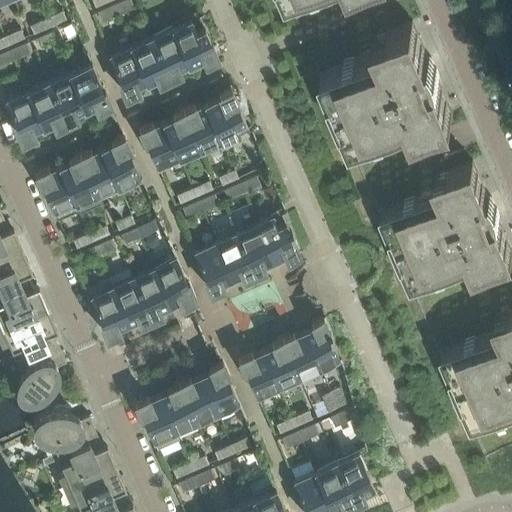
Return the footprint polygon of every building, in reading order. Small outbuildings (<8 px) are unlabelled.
[(117,12),(134,5),(131,0),(120,0),(113,3),(117,12)] [(101,19),(117,12),(113,3),(97,10),(101,19)] [(49,24),(66,17),(62,8),(45,15),(49,24)] [(33,32),(49,24),(45,15),(29,23),(33,32)] [(204,25),(195,28),(191,18),(173,25),(188,61),(207,52),(209,56),(216,53),(204,25)] [(427,55),(418,34),(412,20),(390,30),(389,30),(387,30),(388,32),(389,32),(393,42),(323,72),(321,73),(336,108),(426,69),(426,68),(423,69),(419,61),(426,57),(427,58),(428,58),(427,56),(427,55)] [(173,67),(188,61),(173,25),(152,34),(169,73),(175,71),(173,67)] [(7,43),(24,35),(20,26),(4,34),(7,43)] [(39,46),(56,39),(52,30),(35,37),(39,46)] [(162,76),(169,73),(152,34),(131,44),(146,79),(161,72),(162,76)] [(14,57),(30,50),(26,41),(10,48),(14,57)] [(131,85),(146,79),(131,44),(109,53),(126,92),(133,89),(131,85)] [(0,63),(14,57),(10,48),(0,52),(0,63)] [(101,103),(108,100),(91,61),(69,70),(70,71),(84,105),(99,99),(101,103)] [(423,71),(426,69),(336,108),(351,142),(353,141),(423,111),(427,121),(428,123),(430,122),(429,122),(452,112),(437,76),(436,77),(435,74),(434,75),(434,76),(427,79),(423,71)] [(84,105),(70,71),(69,70),(48,79),(49,80),(65,118),(71,115),(70,112),(84,105)] [(65,118),(49,80),(48,79),(27,88),(42,124),(57,117),(59,121),(65,118)] [(233,117),(242,113),(230,85),(222,88),(224,92),(205,100),(220,136),(238,128),(233,117)] [(28,130),(42,124),(27,88),(5,98),(22,137),(29,134),(28,130)] [(199,145),(220,136),(205,100),(190,107),(189,103),(183,106),(199,145)] [(178,154),(199,145),(183,106),(176,108),(178,112),(163,118),(178,154)] [(157,163),(178,154),(163,118),(149,125),(147,121),(140,124),(157,163)] [(117,180),(139,171),(122,132),(115,135),(116,139),(101,145),(117,180)] [(96,189),(117,180),(101,145),(87,151),(85,148),(79,150),(96,189)] [(79,208),(100,199),(96,189),(79,150),(73,153),(74,157),(60,163),(79,208)] [(488,195),(473,160),(450,170),(449,169),(448,170),(449,172),(453,182),(384,212),(382,212),(397,247),(486,208),(486,207),(483,209),(479,200),(487,197),(487,198),(489,197),(488,195)] [(57,217),(79,208),(60,163),(45,170),(43,166),(36,169),(57,217)] [(221,183),(238,176),(234,167),(217,174),(221,183)] [(244,190),(260,183),(256,174),(240,181),(244,190)] [(196,194),(212,187),(208,178),(192,185),(196,194)] [(227,197),(244,190),(240,181),(224,188),(227,197)] [(179,201),(196,194),(192,185),(175,192),(179,201)] [(202,208),(218,201),(215,192),(198,199),(202,208)] [(186,215),(202,208),(198,199),(182,206),(186,215)] [(484,210),(487,209),(486,208),(397,247),(412,282),(414,281),(413,281),(483,251),(487,261),(488,263),(490,262),(511,251),(511,250),(497,216),(496,214),(495,215),(487,218),(484,210)] [(118,228),(134,221),(130,212),(114,219),(118,228)] [(286,222),(277,226),(272,215),(257,221),(272,257),(285,251),(287,256),(299,251),(293,236),(294,236),(290,228),(289,229),(286,222)] [(14,229),(10,231),(5,219),(0,220),(0,255),(20,247),(15,237),(17,236),(14,229)] [(140,235),(157,228),(153,219),(136,226),(140,235)] [(258,263),(272,257),(257,221),(236,230),(253,269),(260,267),(258,263)] [(92,239),(109,231),(105,222),(88,230),(92,239)] [(124,242),(140,235),(136,226),(120,233),(124,242)] [(76,246),(92,239),(88,230),(72,237),(76,246)] [(247,272),(253,269),(236,230),(215,240),(231,275),(245,268),(247,272)] [(98,253),(115,246),(111,237),(95,244),(98,253)] [(216,281),(231,275),(215,240),(194,249),(210,288),(218,285),(216,281)] [(82,260),(98,253),(95,244),(78,251),(82,260)] [(26,257),(24,258),(20,247),(0,255),(0,290),(30,278),(25,266),(29,264),(26,257)] [(189,281),(187,282),(176,257),(154,266),(169,302),(179,297),(181,302),(195,297),(189,281)] [(154,308),(169,302),(154,266),(133,275),(150,314),(156,311),(154,308)] [(144,317),(150,314),(133,275),(112,284),(127,320),(142,313),(144,317)] [(112,284),(111,285),(107,276),(86,285),(107,333),(114,330),(113,326),(127,320),(112,284)] [(39,288),(35,290),(30,278),(0,290),(0,325),(45,306),(40,296),(42,295),(39,288)] [(51,316),(49,317),(45,306),(0,325),(0,334),(1,336),(3,339),(7,338),(13,351),(14,354),(55,336),(50,324),(54,323),(51,316)] [(511,308),(510,309),(508,309),(509,311),(511,317),(511,321),(444,351),(442,352),(456,385),(511,361),(511,308)] [(330,331),(328,331),(323,316),(311,321),(313,326),(304,330),(320,365),(339,357),(331,337),(332,337),(330,331)] [(299,374),(320,365),(304,330),(290,336),(288,333),(282,335),(299,374)] [(278,383),(299,374),(282,335),(276,338),(277,342),(263,348),(278,383)] [(51,366),(65,359),(55,336),(14,354),(13,351),(6,354),(7,357),(8,360),(15,357),(21,370),(18,376),(16,382),(16,386),(16,389),(21,394),(25,395),(28,395),(36,393),(42,390),(44,389),(49,384),(50,382),(53,377),(55,374),(51,366)] [(256,393),(278,383),(263,348),(248,354),(246,351),(239,354),(256,393)] [(8,360),(7,357),(6,354),(0,356),(0,360),(1,363),(8,360)] [(227,375),(229,375),(222,359),(209,365),(211,370),(201,375),(216,410),(238,401),(227,375)] [(511,361),(456,385),(472,421),(474,421),(474,420),(511,403),(511,361)] [(195,419),(216,410),(201,375),(186,381),(185,378),(179,380),(195,419)] [(174,428),(195,419),(179,380),(172,383),(174,387),(159,393),(174,428)] [(337,405),(347,401),(339,385),(330,389),(337,405)] [(328,409),(337,405),(330,389),(320,393),(328,409)] [(173,429),(174,428),(159,393),(144,399),(143,396),(135,399),(156,446),(177,437),(173,429)] [(295,423),(312,416),(308,407),(291,414),(295,423)] [(67,409),(61,408),(59,408),(52,408),(50,408),(44,410),(37,415),(34,417),(33,421),(33,428),(35,431),(38,433),(44,436),(50,437),(55,451),(57,453),(98,435),(88,412),(74,419),(70,410),(67,409)] [(334,424),(350,417),(346,408),(330,415),(334,424)] [(279,431),(295,423),(291,414),(275,422),(279,431)] [(302,438),(318,431),(314,422),(298,429),(302,438)] [(285,445),(302,438),(298,429),(281,436),(285,445)] [(234,450),(250,443),(246,434),(230,441),(234,450)] [(108,446),(103,448),(98,435),(57,453),(55,451),(48,454),(51,459),(58,456),(64,470),(60,472),(61,475),(62,479),(63,482),(64,485),(113,464),(108,453),(110,453),(108,446)] [(217,457),(234,450),(230,441),(213,448),(217,457)] [(357,493),(373,486),(358,451),(336,460),(353,499),(359,496),(357,493)] [(192,468),(208,461),(204,452),(188,459),(192,468)] [(44,462),(51,459),(48,454),(41,457),(44,462)] [(223,472),(240,465),(236,456),(220,463),(223,472)] [(175,476),(192,468),(188,459),(171,466),(175,476)] [(347,502),(353,499),(336,460),(315,469),(330,505),(345,498),(347,502)] [(120,474),(118,474),(113,464),(64,485),(65,488),(66,488),(67,491),(69,494),(72,497),(75,495),(81,509),(82,511),(124,494),(118,482),(123,480),(120,474)] [(198,483),(214,476),(211,467),(194,474),(198,483)] [(316,511),(330,505),(315,469),(293,479),(307,511),(316,511)] [(182,490),(198,483),(194,474),(178,481),(182,490)] [(286,511),(275,487),(253,496),(260,511),(286,511)] [(133,504),(129,506),(124,494),(82,511),(81,509),(74,511),(134,511),(136,511),(133,504)] [(260,511),(253,496),(232,505),(235,511),(260,511)]
